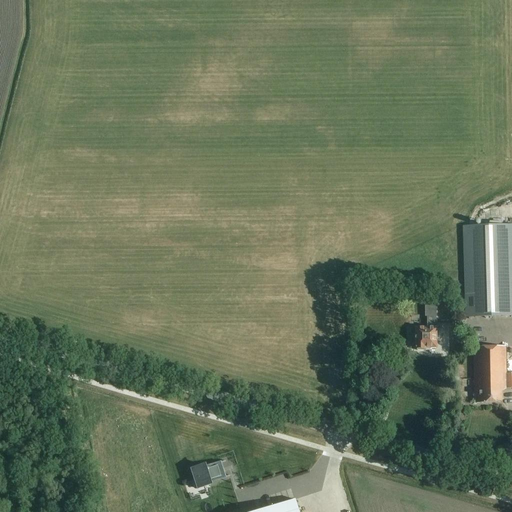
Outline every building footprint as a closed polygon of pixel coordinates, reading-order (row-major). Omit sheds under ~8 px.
[(467,317),(511,316),(511,225),(464,227),(467,317)] [(435,349),(435,307),(424,307),(425,316),(427,316),(427,327),(415,327),(415,334),(410,334),(411,345),(415,345),(415,348),(417,348),(417,351),(423,351),(423,349),(435,349)] [(511,374),(507,375),(506,347),(473,348),(474,405),(502,404),(501,392),(505,388),(511,388),(511,374)] [(226,462),(225,461),(209,467),(209,468),(205,469),(204,466),(205,466),(204,465),(199,467),(198,466),(190,469),(192,474),(193,474),(198,490),(208,486),(207,484),(223,479),(223,478),(219,464),(226,462)] [(293,511),(299,510),(295,500),(258,511),(293,511)]
